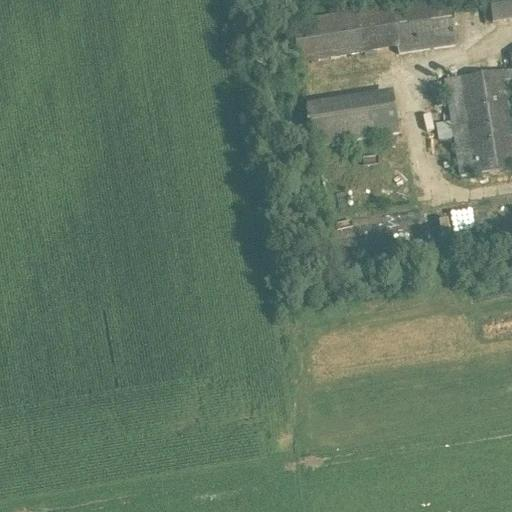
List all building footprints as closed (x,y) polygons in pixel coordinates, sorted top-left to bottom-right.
[(306,63),(459,44),(454,3),(301,21),(306,63)] [(511,3),(490,7),(493,23),(511,20),(511,3)] [(501,74),(443,83),(458,178),(511,169),(511,146),(510,137),(509,128),(502,84),(501,74)] [(392,94),(307,108),(314,149),(399,135),(392,94)] [(323,181),(328,206),(342,203),(337,178),(323,181)] [(398,178),(368,183),(372,201),(402,196),(398,178)]
